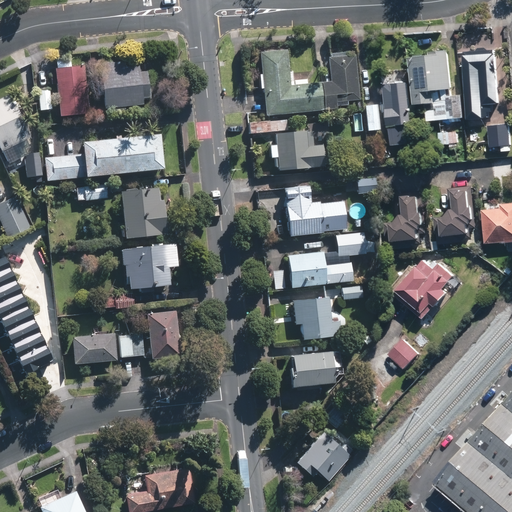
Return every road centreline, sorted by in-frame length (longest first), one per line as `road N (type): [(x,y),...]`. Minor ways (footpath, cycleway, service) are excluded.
road 1 (secondary): [(197,10),(239,397)]
road 2 (residential): [(0,451),(75,417),(239,397)]
road 3 (residential): [(197,10),(428,0)]
road 4 (residential): [(197,10),(52,22),(0,37)]
